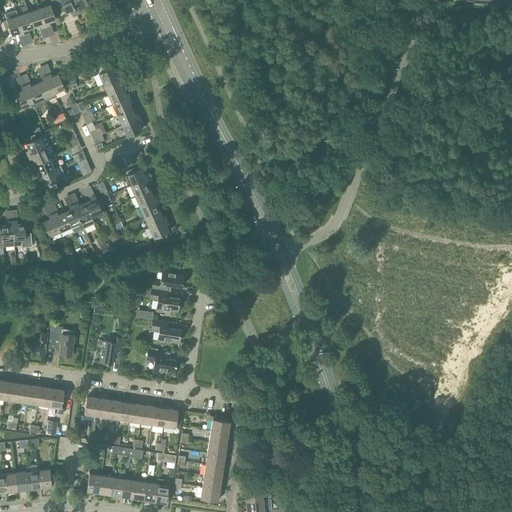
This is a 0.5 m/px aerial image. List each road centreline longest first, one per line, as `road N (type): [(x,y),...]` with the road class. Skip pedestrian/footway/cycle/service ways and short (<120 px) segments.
road 1 (residential): [(277,255),(335,225),(425,0)]
road 2 (primary): [(364,511),(318,356),(277,255)]
road 3 (primary): [(277,255),(159,12)]
road 4 (residential): [(186,390),(0,362)]
road 5 (unclassified): [(0,57),(75,47),(159,12)]
